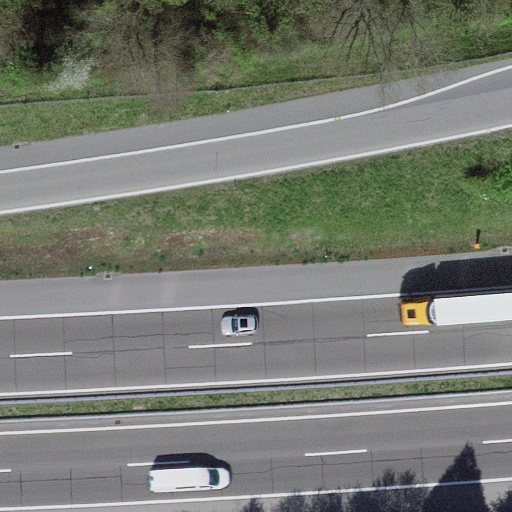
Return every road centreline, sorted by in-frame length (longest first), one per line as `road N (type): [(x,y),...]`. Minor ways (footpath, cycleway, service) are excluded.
road 1 (motorway): [(511,97),(370,132),(0,192)]
road 2 (motorway): [(0,470),(511,439)]
road 3 (motorway): [(511,326),(0,356)]
